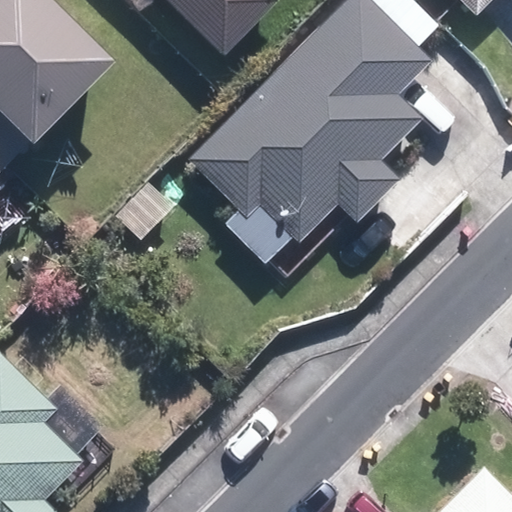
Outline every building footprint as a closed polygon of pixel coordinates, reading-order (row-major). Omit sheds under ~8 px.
[(0,0),(0,154),(0,155),(104,50),(53,0),(0,0)] [(265,198),(303,237),(341,199),(358,217),(399,175),(381,157),(423,115),(398,91),(432,57),(374,0),(350,0),(196,155),(253,210),(265,198)] [(203,0),(239,36),(275,0),(203,0)] [(511,0),(467,0),(478,11),(488,0),(511,0)] [(179,204),(155,177),(103,223),(127,250),(179,204)] [(0,355),(0,511),(67,511),(68,511),(49,492),(90,451),(52,413),(61,403),(7,349),(0,355)] [(439,511),(511,511),(511,499),(482,469),(439,511)]
